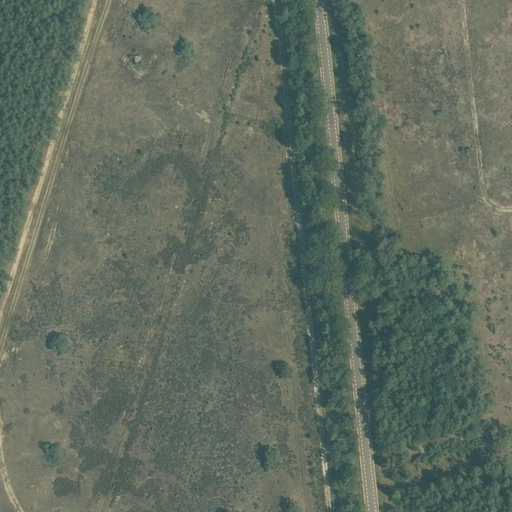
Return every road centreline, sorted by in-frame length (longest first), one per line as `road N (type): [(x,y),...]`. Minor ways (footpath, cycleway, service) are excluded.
road 1 (secondary): [(374,511),(320,0)]
road 2 (track): [(0,316),(93,0)]
